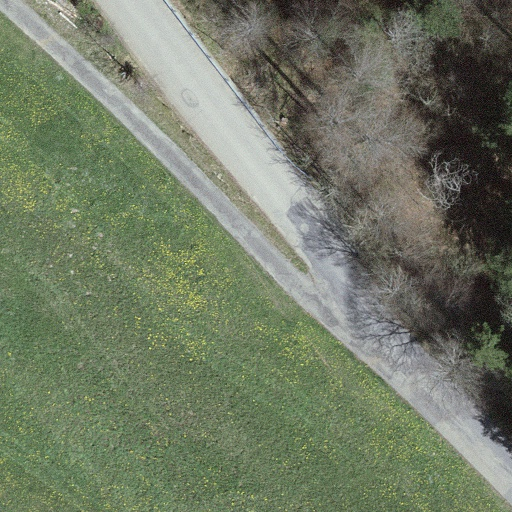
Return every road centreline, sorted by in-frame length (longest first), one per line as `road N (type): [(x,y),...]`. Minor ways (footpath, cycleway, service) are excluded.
road 1 (unclassified): [(129,0),(399,346),(511,467)]
road 2 (track): [(6,0),(310,299),(399,346)]
